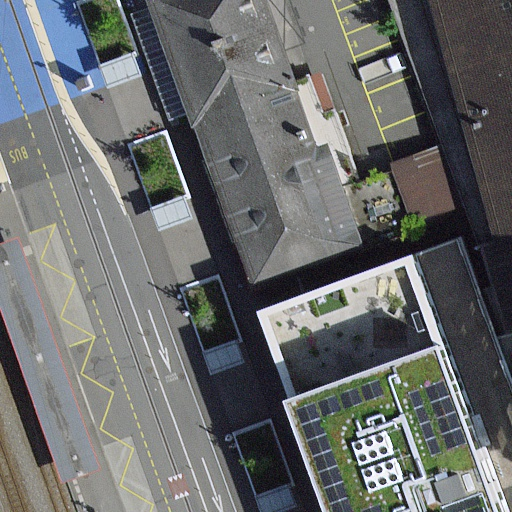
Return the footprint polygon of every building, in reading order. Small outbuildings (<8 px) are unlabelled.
[(150,0),(252,279),(359,240),(339,186),(349,183),(310,76),(292,83),(261,0),(150,0)] [(511,0),(436,0),(511,275),(511,0)] [(436,144),(397,159),(418,218),(458,204),(436,144)] [(109,466),(28,232),(0,241),(0,286),(68,481),(109,466)] [(306,260),(313,280),(360,265),(353,244),(306,260)] [(261,316),(331,511),(507,511),(493,471),(417,260),(261,316)]
